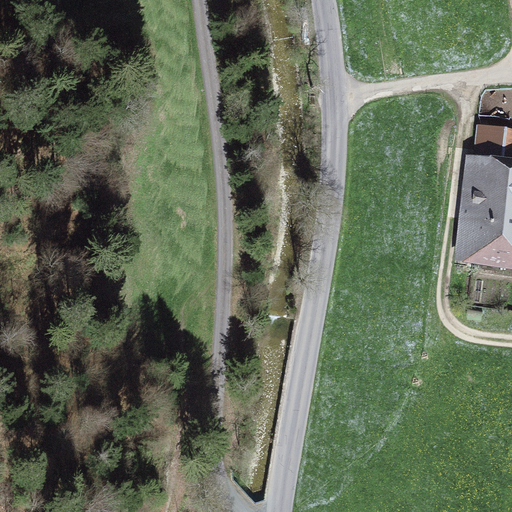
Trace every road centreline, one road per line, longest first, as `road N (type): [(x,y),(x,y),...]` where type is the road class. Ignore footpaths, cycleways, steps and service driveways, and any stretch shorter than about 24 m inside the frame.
road 1 (track): [(241,511),(215,472),(225,239),(201,0)]
road 2 (unclassified): [(322,0),(334,93),(330,210),(279,511)]
road 3 (track): [(471,80),(442,314),(476,341),(511,345)]
road 4 (track): [(334,93),(511,74)]
